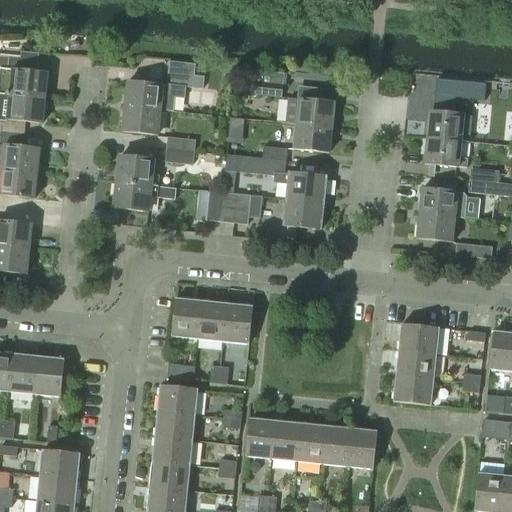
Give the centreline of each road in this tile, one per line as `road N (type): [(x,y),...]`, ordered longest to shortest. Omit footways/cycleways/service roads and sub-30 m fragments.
road 1 (residential): [(128,334),(133,282),(158,268),(372,289)]
road 2 (residential): [(61,327),(85,72)]
road 3 (residential): [(372,289),(372,102)]
road 4 (residential): [(109,511),(128,334)]
road 5 (residential): [(511,303),(372,289)]
